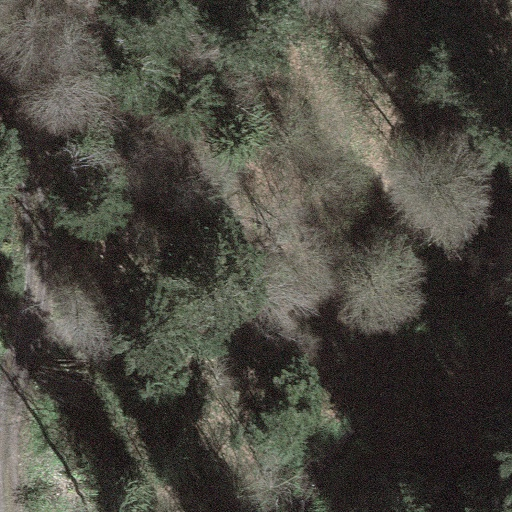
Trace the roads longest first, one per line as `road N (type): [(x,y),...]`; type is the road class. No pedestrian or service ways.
road 1 (track): [(0,68),(31,178),(10,449),(16,511)]
road 2 (track): [(295,0),(329,69),(346,144),(370,337)]
